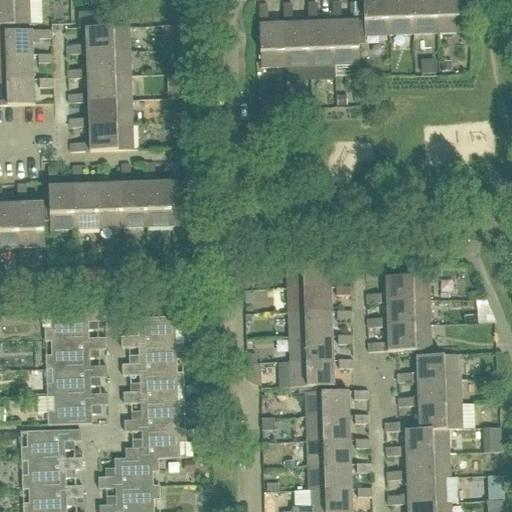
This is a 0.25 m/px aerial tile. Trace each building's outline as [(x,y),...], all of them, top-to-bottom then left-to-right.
[(363,0),(365,39),(389,38),(388,0),(363,0)] [(388,0),(389,38),(414,38),(412,0),(388,0)] [(412,0),(414,38),(438,37),(436,0),(412,0)] [(436,0),(438,37),(463,36),(463,17),(462,0),(436,0)] [(30,3),(0,3),(0,28),(31,28),(30,3)] [(333,19),(342,19),(341,4),(332,4),(333,19)] [(308,20),(317,20),(316,5),(307,5),(308,20)] [(284,21),(293,21),(292,6),(283,6),(284,21)] [(286,70),(284,26),(269,26),(269,21),(268,21),(267,7),(259,7),(261,71),(286,70)] [(79,31),(103,30),(103,14),(78,15),(79,31)] [(333,24),(335,68),(360,67),(358,23),(333,24)] [(310,69),(335,68),(333,24),(309,25),(310,69)] [(286,70),(310,69),(309,25),(284,26),(286,70)] [(105,31),(86,31),(87,56),(131,55),(130,30),(105,31)] [(0,59),(34,58),(33,46),(39,46),(39,41),(53,41),(52,32),(0,34),(0,59)] [(67,57),(82,56),(81,48),(67,48),(67,57)] [(88,81),(132,79),(131,55),(87,56),(88,81)] [(39,66),(53,65),(53,56),(39,57),(39,66)] [(0,83),(34,83),(34,58),(0,59),(0,83)] [(68,81),(83,81),(82,71),(67,72),(68,81)] [(89,105),(133,104),(132,79),(88,81),(89,105)] [(40,90),(54,89),(54,81),(39,81),(40,90)] [(34,83),(0,83),(0,107),(35,107),(34,83)] [(69,106),(84,105),(83,96),(68,96),(69,106)] [(90,130),(134,128),(133,104),(89,105),(90,130)] [(70,130),(84,129),(84,120),(69,121),(70,130)] [(134,128),(90,130),(91,154),(135,152),(134,128)] [(70,154),(85,154),(85,144),(70,145),(70,154)] [(180,179),(179,164),(170,165),(171,179),(180,179)] [(147,180),(155,180),(155,165),(146,166),(147,180)] [(122,181),(131,181),(130,166),(122,166),(122,181)] [(98,182),(107,182),(106,167),(97,167),(98,182)] [(73,184),(82,183),(81,169),(73,169),(73,184)] [(49,185),(58,184),(57,170),(48,170),(49,185)] [(171,185),(173,229),(198,228),(196,184),(171,185)] [(124,230),(148,229),(147,185),(122,186),(124,230)] [(148,229),(173,229),(171,185),(147,185),(148,229)] [(100,231),(124,230),(122,186),(98,187),(100,231)] [(17,187),(18,202),(18,207),(20,251),(45,250),(43,206),(27,207),(26,187),(17,187)] [(75,232),(100,231),(98,187),(73,188),(75,232)] [(50,233),(75,232),(73,188),(48,189),(50,233)] [(0,251),(20,251),(18,207),(0,207),(0,251)] [(187,261),(188,277),(203,276),(202,261),(187,261)] [(94,262),(71,264),(72,278),(95,277),(94,262)] [(336,274),(350,273),(350,272),(350,264),(335,265),(336,274)] [(287,292),(331,291),(330,265),(286,267),(287,292)] [(386,305),(431,303),(430,279),(385,280),(386,305)] [(336,298),(351,298),(351,289),(336,289),(336,298)] [(288,317),(331,315),(331,291),(287,292),(288,317)] [(366,306),(381,306),(381,296),(366,297),(366,306)] [(387,329),(432,328),(431,303),(386,305),(387,329)] [(88,342),(87,333),(93,333),(93,328),(98,328),(98,324),(105,324),(105,322),(105,313),(50,315),(51,330),(45,331),(45,344),(51,344),(88,342)] [(337,322),(352,321),(352,313),(337,313),(337,322)] [(289,341),(332,339),(331,315),(288,317),(289,341)] [(176,348),(175,333),(182,333),(181,319),(137,321),(137,331),(133,331),(133,335),(128,336),(128,339),(121,340),(122,351),(140,350),(176,348)] [(367,331),(382,330),(382,321),(367,322),(367,331)] [(432,328),(387,329),(388,354),(433,352),(432,328)] [(338,347),(353,346),(353,337),(338,337),(338,347)] [(290,365),(333,364),(332,339),(289,341),(290,365)] [(89,370),(88,361),(94,361),(94,356),(99,356),(99,352),(106,352),(106,341),(88,342),(51,344),(52,359),(46,359),(46,372),(53,372),(53,371),(89,370)] [(368,355),(383,354),(383,345),(368,346),(368,355)] [(176,376),(176,375),(176,361),(182,361),(182,347),(176,348),(140,350),(140,358),(134,359),(134,363),(129,363),(129,367),(122,367),(123,379),(141,378),(176,376)] [(417,384),(461,382),(460,358),(416,359),(417,384)] [(339,371),(354,370),(354,362),(339,362),(339,371)] [(333,364),(290,365),(291,389),(334,388),(333,364)] [(90,398),(90,397),(90,389),(95,389),(95,384),(100,384),(100,380),(107,380),(107,369),(89,370),(53,371),(53,372),(53,387),(47,387),(47,400),(54,400),(54,399),(90,398)] [(177,404),(177,403),(177,389),(183,389),(183,375),(176,375),(176,376),(141,378),(141,387),(135,387),(136,391),(130,392),(130,395),(123,395),(124,407),(142,406),(142,405),(177,404)] [(397,385),(412,385),(411,376),(397,376),(397,385)] [(418,408),(462,407),(461,382),(417,384),(418,408)] [(354,402),(369,401),(369,393),(354,393),(354,402)] [(305,421),(350,419),(349,394),(304,395),(305,421)] [(47,400),(38,400),(38,415),(48,415),(49,428),(92,427),(92,417),(96,417),(96,412),(101,412),(101,408),(108,408),(108,397),(90,397),(90,398),(54,399),(54,400),(47,400)] [(398,409),(412,409),(412,400),(398,400),(398,409)] [(179,432),(179,431),(178,417),(184,417),(184,403),(177,403),(177,404),(142,405),(142,406),(142,415),(136,415),(136,420),(131,420),(131,424),(124,424),(125,435),(143,434),(143,433),(179,432)] [(449,432),(463,432),(462,407),(418,408),(419,432),(418,433),(449,432)] [(355,426),(370,426),(370,418),(355,418),(355,426)] [(306,445),(351,443),(350,419),(305,421),(306,445)] [(385,434),(386,434),(400,434),(399,425),(384,425),(385,434)] [(158,461),(158,462),(180,461),(179,445),(185,445),(185,431),(179,431),(179,432),(143,433),(143,434),(143,443),(137,443),(137,447),(132,448),(132,451),(125,452),(126,462),(158,461)] [(450,456),(449,432),(418,433),(419,432),(405,433),(406,458),(450,456)] [(64,462),(63,453),(69,453),(69,448),(75,448),(74,444),(81,444),(81,433),(27,435),(27,451),(21,451),(22,464),(28,464),(64,462)] [(356,451),(370,450),(370,442),(356,442),(356,451)] [(307,469),(351,468),(351,443),(306,445),(307,469)] [(385,458),(400,458),(400,449),(385,450),(385,458)] [(407,482),(451,480),(450,456),(406,458),(407,482)] [(65,490),(64,481),(70,481),(70,476),(75,476),(75,472),(82,472),(82,461),(64,462),(28,464),(28,479),(22,479),(23,492),(28,492),(65,490)] [(158,474),(158,462),(158,461),(126,462),(114,462),(114,472),(110,472),(110,476),(105,477),(105,480),(98,481),(99,492),(117,491),(117,490),(153,489),(152,474),(158,474)] [(357,475),(371,475),(371,466),(357,466),(357,475)] [(308,494),(352,492),(351,468),(307,469),(308,494)] [(387,483),(401,482),(401,473),(386,474),(387,483)] [(387,507),(402,507),(408,507),(408,506),(451,505),(451,480),(407,482),(407,498),(387,498),(387,507)] [(65,511),(65,509),(71,509),(71,504),(76,504),(76,501),(83,500),(83,489),(65,490),(28,492),(29,507),(23,507),(23,511),(65,511)] [(117,490),(117,491),(117,499),(111,500),(112,504),(106,504),(106,508),(99,508),(99,511),(153,511),(153,502),(159,502),(159,489),(153,489),(117,490)] [(358,499),(372,499),(372,490),(358,491),(358,499)] [(353,511),(352,492),(308,494),(294,494),(294,510),(292,510),(291,511),(353,511)]
